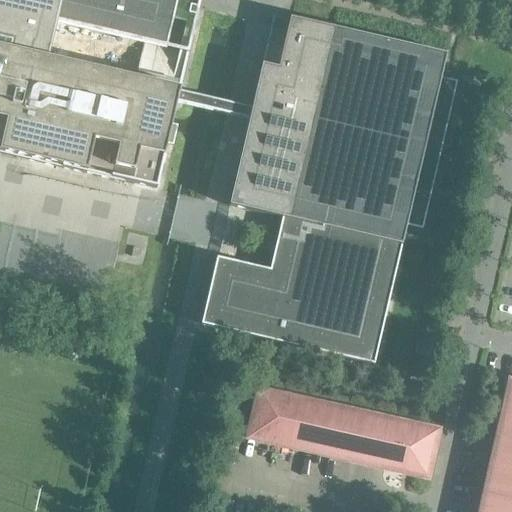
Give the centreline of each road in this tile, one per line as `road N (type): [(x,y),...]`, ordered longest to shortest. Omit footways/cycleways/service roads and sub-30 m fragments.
road 1 (unknown): [(196,235),(0,194)]
road 2 (unknown): [(432,511),(269,475)]
